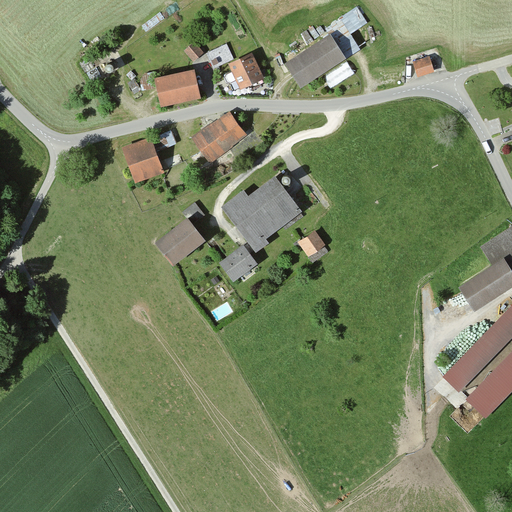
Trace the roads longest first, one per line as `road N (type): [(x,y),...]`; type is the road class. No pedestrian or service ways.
road 1 (unclassified): [(0,91),(37,128),(65,142),(219,106),(335,104),(448,81),(511,194)]
road 2 (track): [(175,511),(14,255),(0,276)]
road 3 (track): [(58,142),(54,169),(14,255)]
